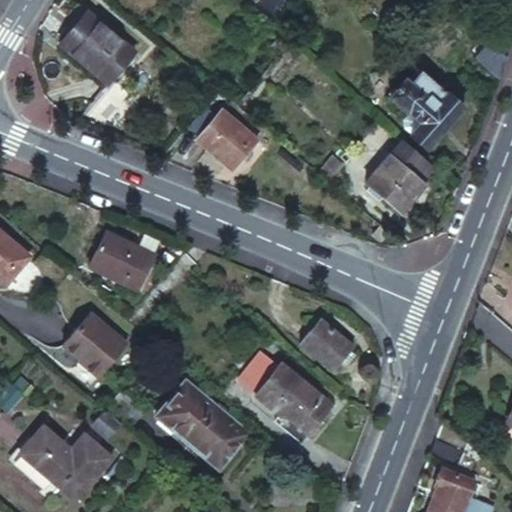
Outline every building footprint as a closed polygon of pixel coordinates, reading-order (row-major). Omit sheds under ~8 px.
[(84,7),(58,37),(105,79),(132,48),(84,7)] [(293,39),(285,32),(274,45),(282,52),(293,39)] [(247,112),(302,47),(293,39),(282,52),(238,104),(247,112)] [(479,60),(501,78),(502,73),(508,58),(494,44),(479,60)] [(404,77),(390,92),(410,111),(407,115),(408,120),(412,123),(417,128),(412,133),(425,145),(461,105),(421,68),(410,81),(404,77)] [(221,109),(196,139),(233,170),(258,140),(221,109)] [(403,136),(390,152),(365,182),(369,185),(366,188),(377,199),(381,195),(401,212),(426,183),(419,177),(432,162),(415,147),(403,136)] [(426,183),(438,167),(432,162),(419,177),(426,183)] [(0,234),(0,285),(1,286),(26,258),(0,234)] [(102,234),(86,267),(135,293),(151,259),(102,234)] [(58,346),(98,378),(128,339),(88,308),(58,346)] [(319,316),(297,340),(330,368),(350,344),(319,316)] [(256,349),(232,378),(250,392),(273,363),(256,349)] [(250,392),(249,393),(278,418),(283,411),(307,432),(330,403),(277,358),(273,363),(250,392)] [(180,384),(155,417),(217,468),(243,437),(180,384)] [(511,431),(511,404),(499,420),(511,431)] [(124,429),(105,411),(91,426),(112,444),(124,429)] [(43,426),(21,451),(76,499),(110,458),(85,435),(71,450),(43,426)] [(466,445),(437,434),(432,450),(459,460),(466,445)] [(461,511),(465,511),(479,477),(454,468),(443,463),(436,481),(441,483),(435,502),(461,511)] [(461,511),(435,502),(430,511),(461,511)]
